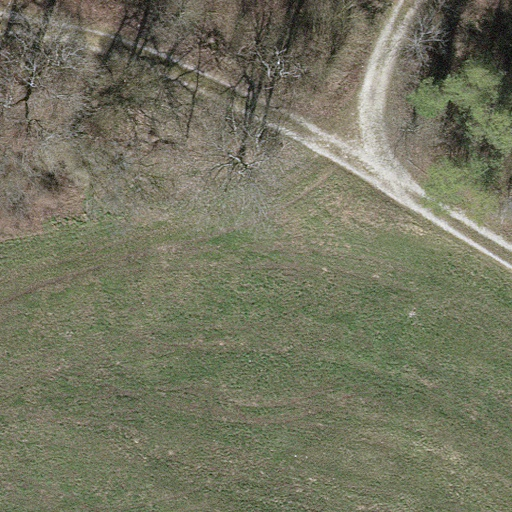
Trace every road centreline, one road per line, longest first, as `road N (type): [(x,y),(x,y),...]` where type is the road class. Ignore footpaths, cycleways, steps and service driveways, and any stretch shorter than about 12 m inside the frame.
road 1 (track): [(0,289),(315,133)]
road 2 (track): [(315,133),(121,32),(0,19)]
road 3 (track): [(511,247),(315,133)]
road 4 (track): [(315,133),(413,0)]
